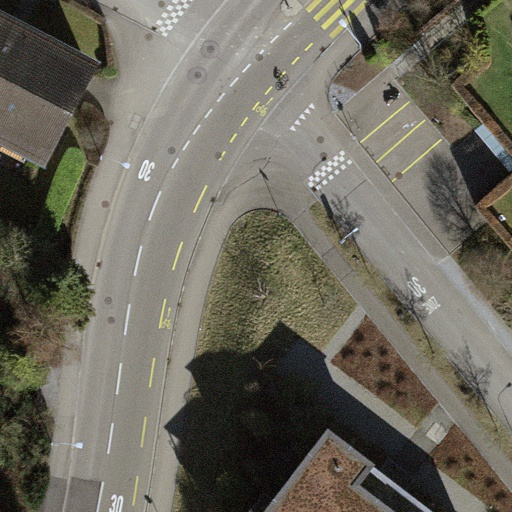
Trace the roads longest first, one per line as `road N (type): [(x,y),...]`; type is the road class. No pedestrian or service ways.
road 1 (tertiary): [(229,65),(158,174),(130,254),(88,511)]
road 2 (residential): [(229,65),(279,115),(511,404)]
